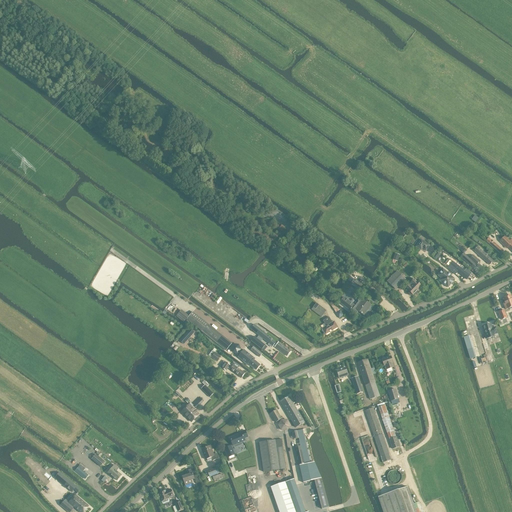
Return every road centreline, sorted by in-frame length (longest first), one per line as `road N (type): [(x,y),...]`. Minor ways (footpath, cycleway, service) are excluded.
road 1 (unclassified): [(511,263),(274,371)]
road 2 (unclassified): [(280,383),(511,281)]
road 3 (unclassified): [(274,371),(228,397),(99,511)]
road 4 (unclassified): [(122,511),(226,415),(280,383)]
road 5 (unknown): [(262,390),(270,424),(256,450),(275,508)]
